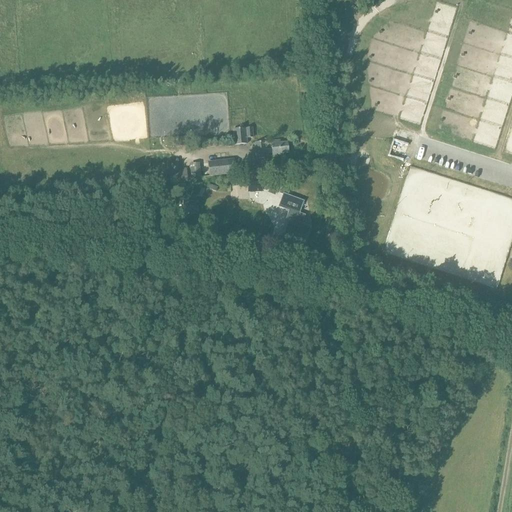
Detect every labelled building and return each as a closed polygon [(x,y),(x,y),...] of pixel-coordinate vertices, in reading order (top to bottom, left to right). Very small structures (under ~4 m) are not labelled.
[(234,145),(247,144),(247,138),(253,137),(252,129),(233,130),(234,145)] [(196,137),(187,137),(173,138),(173,146),(198,145),(196,137)] [(281,143),(280,140),(270,141),(271,150),(266,151),(265,143),(255,144),(257,160),(284,157),(283,154),(288,153),(287,143),(281,143)] [(232,160),(208,163),(209,175),(234,172),(232,160)] [(192,179),(201,178),(200,164),(191,165),(192,179)] [(171,182),(187,181),(186,170),(170,171),(171,182)] [(262,190),(261,181),(247,182),(247,192),(262,192),(262,190)] [(305,234),(307,227),(304,226),(306,222),(302,221),(304,216),(299,214),(303,201),(287,196),(289,191),(281,189),(280,193),(283,194),(279,207),(289,211),(286,220),(289,221),(286,231),(291,233),(290,236),(298,239),(299,237),(303,238),(304,234),(305,234)]
